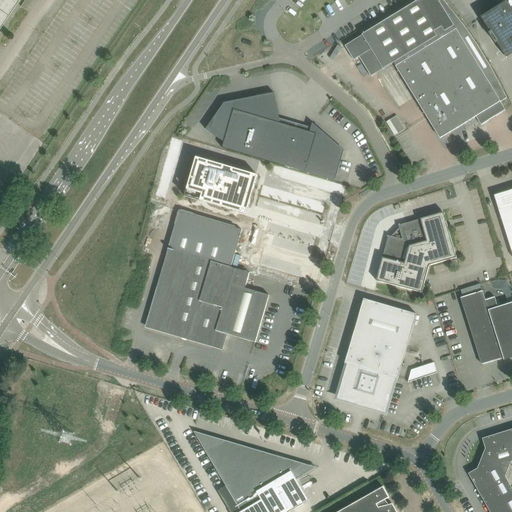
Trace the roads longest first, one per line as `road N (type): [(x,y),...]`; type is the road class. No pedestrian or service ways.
road 1 (secondary): [(185,0),(0,275)]
road 2 (unclassified): [(161,98),(184,82),(283,58),(354,109),(398,185)]
road 3 (unclassified): [(398,185),(360,207),(352,224),(293,421)]
road 4 (secondary): [(18,304),(161,98)]
road 5 (unknown): [(0,105),(37,125),(120,0)]
road 6 (unclassified): [(293,421),(123,372)]
road 7 (unclassified): [(420,462),(293,421)]
road 8 (unclassified): [(1,323),(63,356),(123,372)]
road 9 (unclassified): [(123,372),(64,344),(18,304)]
road 10 (unclassified): [(420,462),(454,413),(511,394)]
